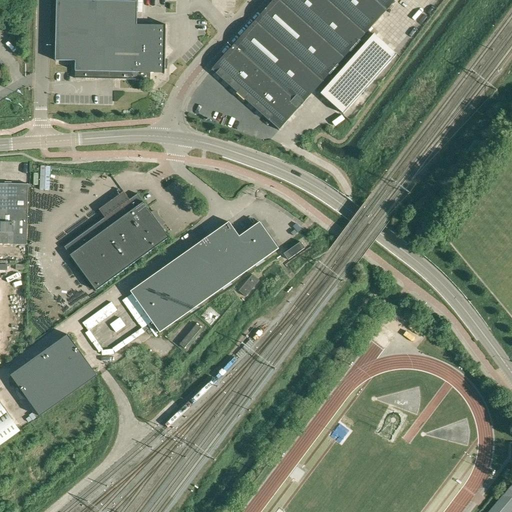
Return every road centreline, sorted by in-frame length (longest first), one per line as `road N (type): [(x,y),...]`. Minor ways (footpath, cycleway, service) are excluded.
road 1 (unclassified): [(511,375),(443,286),(351,210),(267,163),(174,137)]
road 2 (unclassified): [(42,141),(43,0)]
road 3 (unclassified): [(174,137),(42,141)]
road 4 (unclassified): [(174,137),(185,86),(229,35)]
